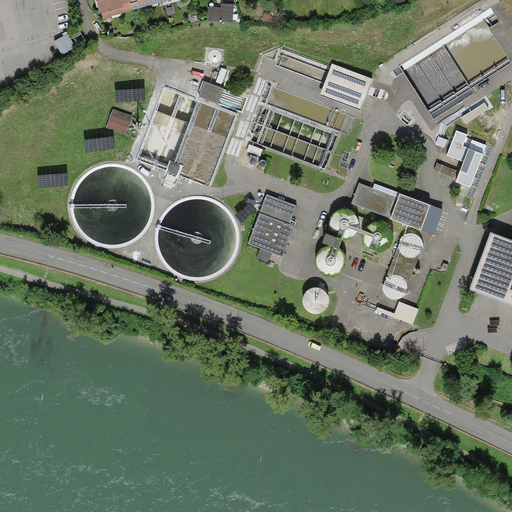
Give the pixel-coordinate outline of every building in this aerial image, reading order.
[(133,9),(130,0),(102,0),(107,18),(113,17),(111,9),(120,6),(121,12),(133,9)] [(130,0),(133,9),(148,5),(146,0),(130,0)] [(209,21),(233,22),(233,21),(238,21),(238,16),(233,15),(234,5),(222,4),(222,10),(209,9),(209,21)] [(80,32),(74,35),(81,48),(87,44),(80,32)] [(68,34),(54,41),(61,54),(75,46),(68,34)] [(321,95),(361,110),(373,79),(332,64),(321,95)] [(225,88),(203,80),(199,91),(201,91),(199,97),(219,104),(225,88)] [(133,115),(113,109),(109,121),(129,128),(133,115)] [(469,135),(456,131),(448,155),(463,161),(456,181),(471,187),(484,153),(465,146),(469,135)] [(455,171),(437,164),(435,171),(453,178),(455,171)] [(181,168),(172,165),(164,184),(173,188),(181,168)] [(352,202),(422,229),(431,205),(375,183),(373,188),(360,183),(352,202)] [(297,206),(267,195),(248,245),(283,258),(297,222),(292,220),(297,206)] [(330,221),(331,226),(333,230),(336,234),(340,236),(345,237),(349,236),(353,234),(356,230),(358,226),(358,222),(358,218),(355,214),(352,211),(348,209),(344,209),(339,210),(335,212),(332,216),(330,221)] [(366,231),(365,236),(365,240),(367,244),(371,247),(375,248),(379,249),(383,248),(386,245),(388,242),(390,239),(390,235),(389,231),(387,228),(384,225),(380,224),(376,224),(371,225),(368,228),(366,231)] [(341,238),(327,232),(323,241),(338,246),(341,238)] [(398,248),(400,252),(402,256),(406,258),(411,259),(415,258),(419,256),(422,253),(424,250),(424,246),(423,242),(421,238),(419,235),(415,233),(411,233),(407,234),(403,236),(400,239),(398,243),(398,248)] [(511,242),(495,236),(476,287),(511,300),(511,242)] [(317,264),(319,268),(322,271),(326,273),(331,274),(335,273),(339,271),(343,267),(345,263),(345,258),(343,253),(340,249),(336,247),(332,246),(327,246),(323,248),(319,251),(317,255),(317,260),(317,264)] [(382,289),(384,294),(387,297),(390,299),(395,300),(399,300),(403,298),(406,295),(408,291),(408,287),(408,283),(406,279),(403,276),(399,275),(395,274),(391,275),(387,277),(384,280),(382,285),(382,289)] [(303,301),(304,306),(307,309),(311,312),(316,313),(320,312),(324,310),(327,307),(328,303),(329,299),(328,295),(326,292),(323,289),(320,287),(316,286),(311,287),(307,289),(304,293),(303,297),(303,301)] [(418,309),(400,302),(395,316),(413,323),(418,309)]
